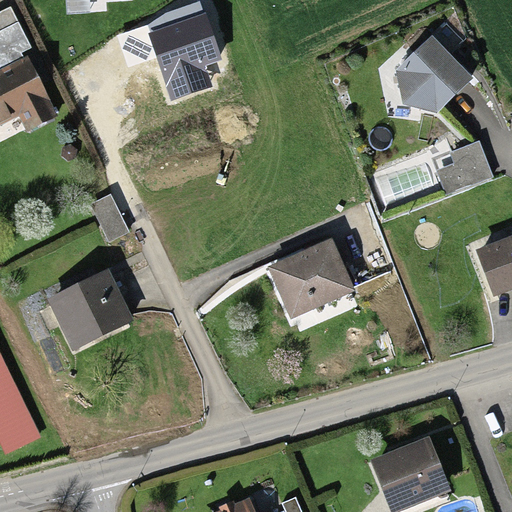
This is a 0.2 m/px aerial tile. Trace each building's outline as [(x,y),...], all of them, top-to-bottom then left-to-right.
[(222,60),(206,13),(148,33),(172,101),(212,86),(205,66),(222,60)] [(0,72),(2,77),(25,66),(33,62),(18,29),(0,37),(0,72)] [(480,82),(434,37),(399,73),(400,92),(414,109),(440,117),(480,82)] [(2,77),(0,77),(0,129),(19,120),(26,134),(52,122),(25,66),(2,77)] [(112,201),(93,210),(109,245),(129,236),(112,201)] [(511,245),(479,258),(497,301),(511,294),(511,245)] [(334,249),(271,275),(291,324),(354,298),(334,249)] [(106,272),(54,296),(76,345),(129,320),(106,272)] [(41,436),(0,351),(0,443),(5,454),(41,436)] [(429,450),(375,470),(390,511),(415,511),(448,500),(429,450)]
